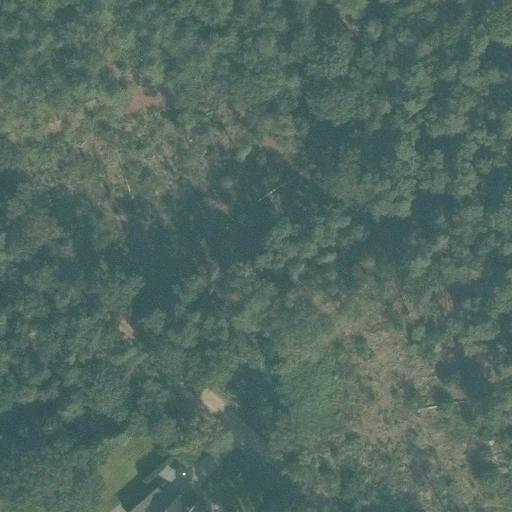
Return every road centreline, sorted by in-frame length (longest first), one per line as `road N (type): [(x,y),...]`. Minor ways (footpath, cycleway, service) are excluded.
road 1 (track): [(182,377),(0,209)]
road 2 (unclassified): [(0,487),(87,427),(182,377)]
road 3 (unclassified): [(331,511),(182,377)]
